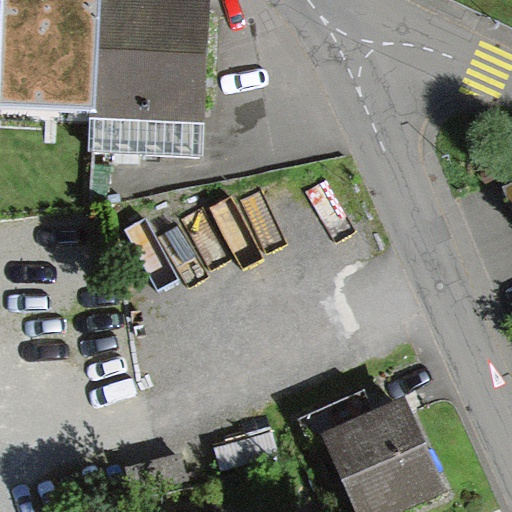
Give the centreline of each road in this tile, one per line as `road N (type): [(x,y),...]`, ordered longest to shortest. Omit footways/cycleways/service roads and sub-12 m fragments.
road 1 (residential): [(345,54),(511,431)]
road 2 (residential): [(345,54),(408,39),(511,76)]
